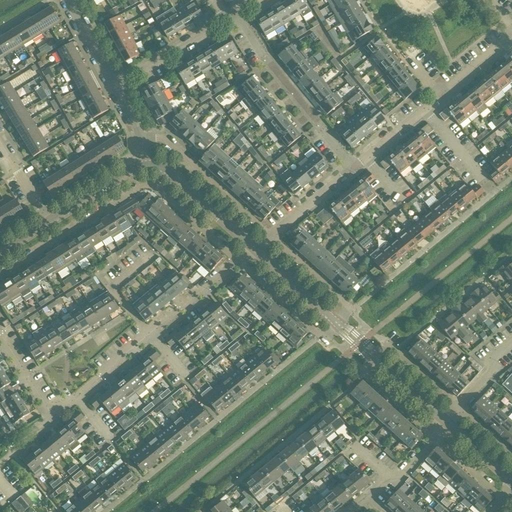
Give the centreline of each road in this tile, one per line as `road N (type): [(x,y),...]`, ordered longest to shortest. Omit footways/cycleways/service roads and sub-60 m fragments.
road 1 (residential): [(0,275),(151,182),(239,262)]
road 2 (residential): [(54,417),(239,262)]
road 3 (residential): [(272,240),(441,97)]
road 4 (residential): [(272,240),(163,139),(141,136)]
road 5 (residential): [(388,345),(511,460)]
road 6 (residential): [(234,11),(113,85)]
road 7 (tertiary): [(256,250),(166,169),(146,164)]
road 8 (residential): [(239,262),(322,334),(336,321)]
